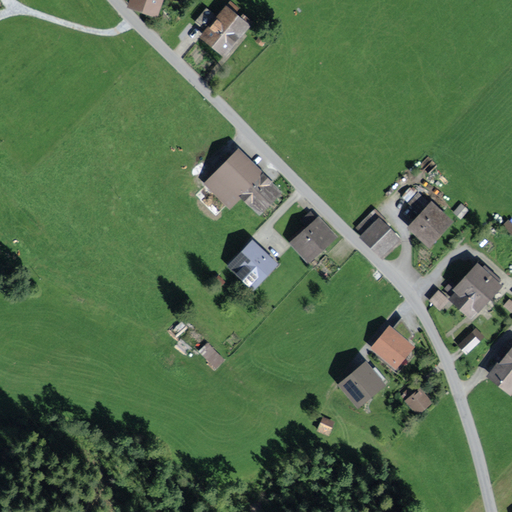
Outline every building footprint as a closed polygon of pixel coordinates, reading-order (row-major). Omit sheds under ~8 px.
[(133,0),(133,3),(155,11),(158,0),(133,0)] [(207,30),(202,35),(226,54),(252,22),(243,15),(240,18),(235,14),(238,10),(229,2),(217,17),(207,9),(196,21),(207,30)] [(236,154),(206,184),(231,208),(245,194),(259,207),(275,191),(236,154)] [(415,208),(425,197),(412,186),(403,196),(415,208)] [(432,207),(413,227),(429,242),(447,222),(432,207)] [(305,227),(321,245),(333,235),(320,220),(318,222),(310,213),(308,215),(301,222),(305,226),(305,227)] [(511,217),(503,226),(511,234),(511,217)] [(379,222),(364,237),(382,256),(397,241),(379,222)] [(321,245),(305,227),(292,238),(295,242),(293,244),(305,259),(321,245)] [(240,259),(233,266),(253,285),(273,264),(270,261),(272,258),(269,255),(266,258),(253,245),(244,254),(239,259),(240,259)] [(464,283),(483,300),(501,281),(482,263),(464,283)] [(483,300),(464,283),(459,289),(452,282),(445,289),(452,295),(451,297),(473,316),(486,303),(483,300)] [(438,290),(430,299),(440,308),(448,299),(438,290)] [(390,332),(377,347),(395,363),(409,347),(390,332)] [(472,334),(460,345),(467,352),(479,341),(472,334)] [(501,365),(511,373),(511,341),(507,338),(491,357),(501,365)] [(218,368),(226,358),(207,342),(199,351),(218,368)] [(511,382),(511,373),(501,365),(493,375),(508,388),(511,382)] [(366,367),(344,386),(359,404),(382,385),(366,367)] [(404,399),(407,403),(408,402),(416,412),(427,403),(413,386),(404,393),(408,396),(404,399)] [(323,418),(318,430),(327,434),(332,422),(323,418)]
